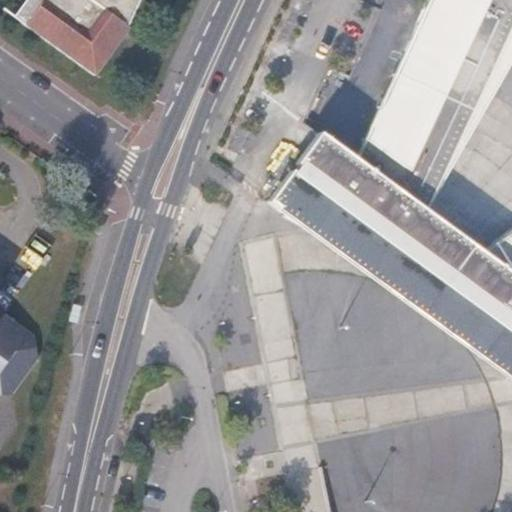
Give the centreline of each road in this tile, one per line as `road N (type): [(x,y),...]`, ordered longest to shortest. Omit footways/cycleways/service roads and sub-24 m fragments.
road 1 (secondary): [(89,511),(156,245),(253,0)]
road 2 (secondary): [(148,184),(65,511)]
road 3 (secondary): [(230,0),(148,184)]
road 4 (residential): [(148,184),(0,76)]
